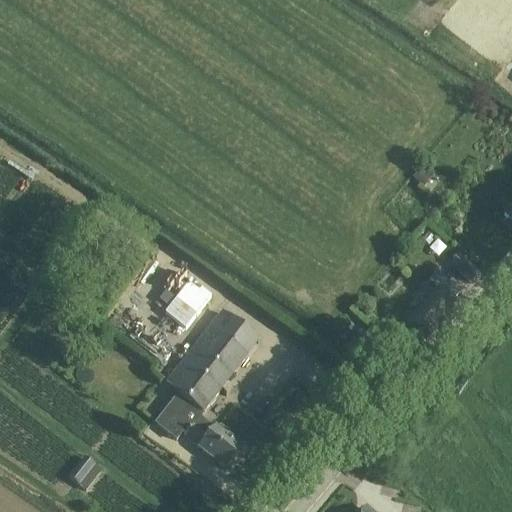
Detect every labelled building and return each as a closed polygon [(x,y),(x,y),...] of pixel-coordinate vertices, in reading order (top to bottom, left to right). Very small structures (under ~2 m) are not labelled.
[(511,205),(503,217),(511,224),(511,205)] [(449,266),(470,286),(479,276),(459,256),(449,266)] [(406,324),(424,341),(458,304),(453,300),(459,293),(438,273),(430,282),(438,289),(406,324)] [(185,332),(211,299),(190,282),(164,315),(185,332)] [(199,450),(225,471),(242,451),(216,430),(215,431),(201,420),(260,342),(222,312),(164,386),(190,407),(178,424),(188,432),(184,437),(199,450)]
